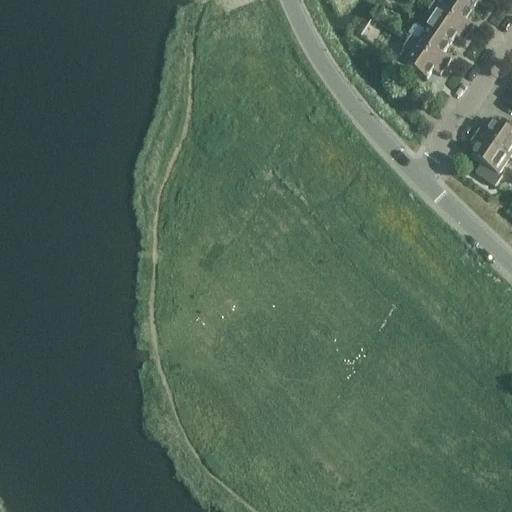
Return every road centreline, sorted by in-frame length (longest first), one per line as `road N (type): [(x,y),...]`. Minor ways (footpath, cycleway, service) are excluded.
road 1 (tertiary): [(420,172),(324,67),(292,0)]
road 2 (residential): [(420,172),(511,39)]
road 3 (tertiary): [(511,261),(420,172)]
